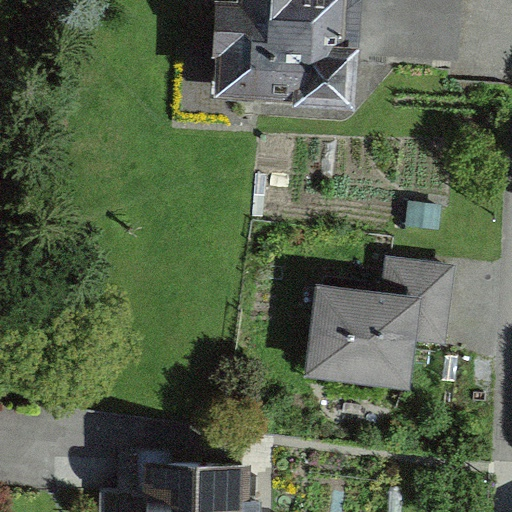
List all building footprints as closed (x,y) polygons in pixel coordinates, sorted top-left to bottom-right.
[(214,0),(213,36),(219,37),(217,77),(356,83),(358,25),(340,24),(341,0),(214,0)] [(465,0),(382,0),(383,4),(370,3),(368,52),(463,56),(465,0)] [(408,199),(406,222),(441,225),(443,201),(408,199)] [(457,257),(387,248),(383,278),(424,282),(453,286),(457,257)] [(383,278),(319,270),(308,359),(413,372),(418,334),(424,282),(383,278)] [(453,286),(424,282),(418,334),(447,338),(453,286)] [(243,511),(245,438),(139,436),(139,484),(149,484),(148,511),(243,511)]
